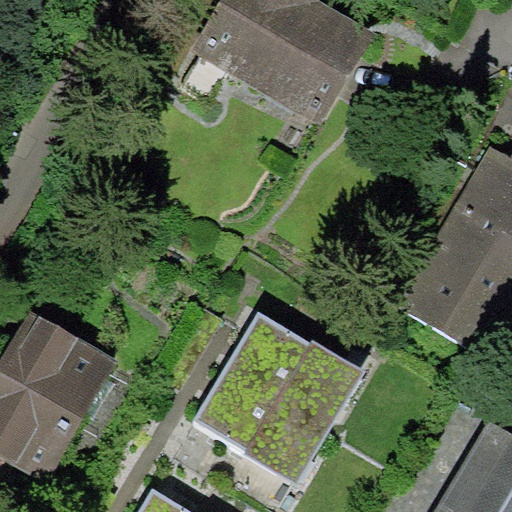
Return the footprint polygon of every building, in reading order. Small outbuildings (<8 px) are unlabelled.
[(318,0),(219,0),(184,61),(198,69),(180,100),(209,117),(227,86),(312,136),(368,39),(314,8),(318,0)] [(511,143),(502,137),(397,326),(486,375),(511,328),(511,143)] [(220,319),(188,302),(149,372),(181,389),(220,319)] [(258,313),(223,371),(327,432),(364,370),(312,340),(310,344),(258,313)] [(112,372),(22,325),(0,366),(0,467),(16,475),(23,462),(56,479),(112,372)] [(327,432),(223,371),(194,420),(246,451),(244,455),(296,485),(327,432)] [(511,511),(511,444),(484,427),(433,511),(511,511)] [(190,511),(151,489),(137,511),(190,511)]
